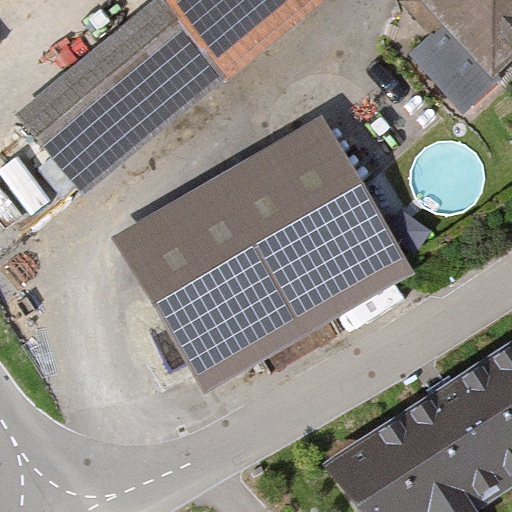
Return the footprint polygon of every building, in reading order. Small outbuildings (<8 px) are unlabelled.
[(159,0),(170,13),(211,63),(289,0),(159,0)] [(418,57),(470,115),(505,84),(498,76),(511,63),(511,0),(426,0),(451,27),(418,57)] [(31,125),(86,192),(225,80),(211,63),(170,13),(31,125)] [(338,164),(146,274),(208,383),(400,272),(338,164)] [(511,365),(339,477),(362,511),(469,511),(511,485),(511,365)]
